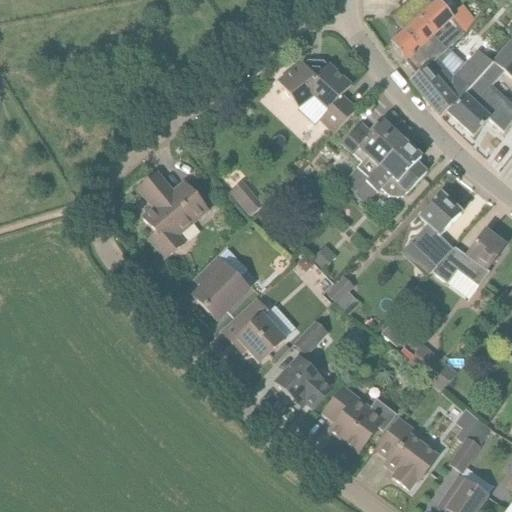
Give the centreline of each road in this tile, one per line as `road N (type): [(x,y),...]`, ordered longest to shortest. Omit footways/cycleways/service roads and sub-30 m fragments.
road 1 (residential): [(304,23),(277,36),(115,167),(97,198),(97,229),(115,265),(231,396),(379,511)]
road 2 (residential): [(511,201),(431,129),(345,15)]
